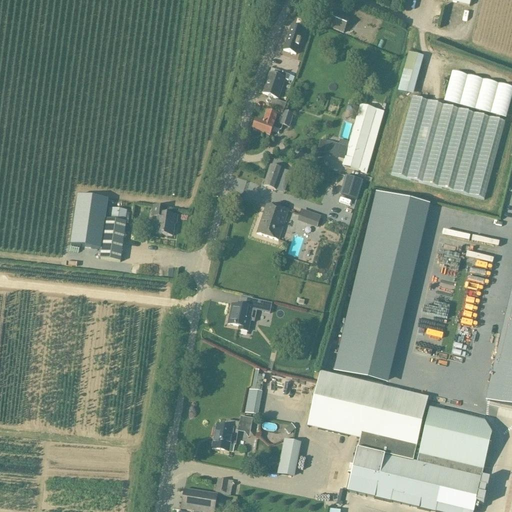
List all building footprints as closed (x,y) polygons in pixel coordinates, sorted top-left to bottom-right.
[(328,10),(327,10),(321,25),(343,34),(350,18),(347,17),(350,10),(331,2),(328,10)] [(313,24),(300,18),(297,28),(291,26),(283,51),(296,55),(298,48),(304,50),(313,24)] [(408,52),(400,92),(416,95),(424,56),(408,52)] [(285,74),(283,79),(270,74),(263,94),(277,99),(284,80),(291,82),(293,77),(285,74)] [(391,176),(484,201),(505,124),(412,98),(391,176)] [(285,110),(284,109),(269,104),(267,111),(282,116),(283,116),(284,112),(285,110)] [(348,148),(344,161),(342,168),(358,173),(367,175),(384,113),(376,111),(370,109),(360,106),(348,148)] [(353,116),(356,114),(357,111),(355,108),(352,107),(349,109),(348,112),(350,115),(353,116)] [(284,112),(283,116),(282,117),(281,117),(267,112),(263,124),(256,121),(252,131),(270,137),(273,129),(277,130),(281,131),(283,127),(289,129),(293,115),(284,112)] [(323,156),(344,161),(348,148),(327,142),(323,156)] [(271,166),(263,187),(276,192),(283,171),(271,166)] [(357,201),(363,182),(346,177),(345,177),(339,196),(357,201)] [(375,196),(334,371),(383,383),(425,207),(375,196)] [(78,197),(71,246),(101,251),(100,260),(121,263),(126,224),(126,223),(118,222),(107,220),(105,220),(108,201),(78,197)] [(266,205),(257,234),(278,241),(288,212),(266,205)] [(176,217),(167,216),(168,209),(152,207),(151,218),(157,219),(155,234),(173,237),(176,217)] [(108,209),(107,220),(118,222),(120,210),(108,209)] [(307,223),(310,214),(302,211),(298,220),(307,223)] [(272,304),(252,300),(249,310),(262,313),(270,315),(272,304)] [(228,325),(249,329),(250,321),(244,320),(247,309),(232,306),(228,325)] [(511,306),(489,402),(511,407),(511,306)] [(429,511),(473,511),(483,473),(494,425),(429,410),(416,464),(413,463),(427,399),(320,374),(307,428),(360,440),(358,450),(347,492),(429,511)] [(248,391),(244,414),(258,416),(262,393),(248,391)] [(216,427),(212,451),(229,454),(230,445),(236,446),(237,438),(239,425),(251,427),(252,426),(252,420),(241,418),(240,424),(227,421),(225,429),(216,427)] [(295,430),(291,425),(284,431),(288,435),(295,430)] [(299,445),(286,443),(280,475),(293,478),(299,445)] [(227,494),(228,488),(229,482),(218,480),(216,492),(227,494)] [(214,511),(217,497),(184,491),(181,511),(187,511),(214,511)]
